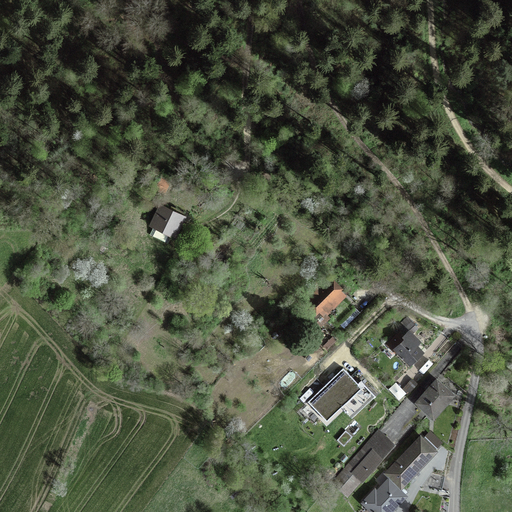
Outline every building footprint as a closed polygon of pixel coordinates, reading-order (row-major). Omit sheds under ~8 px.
[(214,168),(211,176),(216,178),(220,170),(214,168)] [(170,184),(182,189),(186,181),(174,175),(170,184)] [(160,180),(154,190),(162,194),(168,184),(160,180)] [(153,226),(149,236),(167,244),(171,235),(173,236),(182,218),(179,216),(180,213),(171,209),(170,211),(160,207),(152,225),(153,226)] [(309,293),(311,295),(304,301),(315,312),(318,309),(324,314),(342,296),(326,279),(318,287),(316,286),(309,293)] [(393,352),(395,350),(408,364),(421,352),(414,344),(417,341),(411,335),(410,335),(409,334),(416,327),(407,318),(400,325),(404,329),(386,346),(393,352)] [(360,381),(357,384),(342,368),(329,381),(307,402),(326,422),(341,407),(351,417),(371,398),(365,392),(368,390),(360,381)] [(410,380),(402,390),(407,395),(417,384),(411,379),(410,380)] [(433,417),(453,395),(436,380),(416,402),(433,417)] [(361,481),(394,445),(378,431),(345,468),(347,470),(334,485),(344,493),(358,478),(361,481)] [(341,445),(349,436),(345,431),(336,441),(341,445)] [(374,490),(362,503),(372,511),(388,511),(404,495),(398,489),(406,480),(408,482),(412,478),(410,476),(436,449),(421,435),(385,473),(384,472),(375,481),(381,487),(376,492),(374,490)] [(441,492),(442,488),(444,478),(432,475),(428,489),(441,492)]
